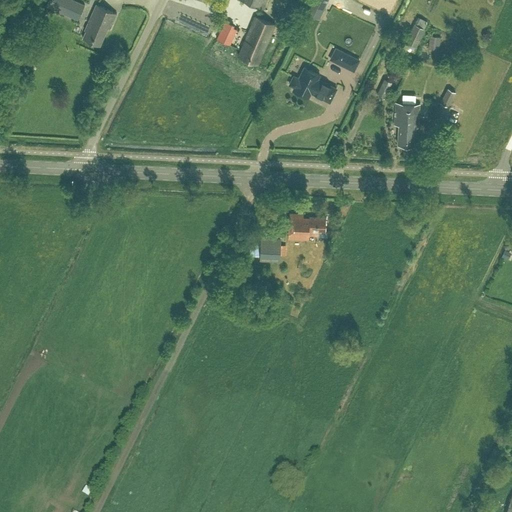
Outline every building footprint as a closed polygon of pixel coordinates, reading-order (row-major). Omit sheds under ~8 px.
[(78,19),(85,4),(75,0),(47,0),(46,5),(78,19)] [(312,0),(307,12),(318,17),(326,0),(312,0)] [(110,28),(116,13),(96,4),(84,30),(86,30),(82,37),(99,45),(108,27),(110,28)] [(263,40),(267,41),(270,34),(274,24),(255,16),(248,33),(251,34),(251,35),(257,38),(259,33),(265,36),(263,40)] [(230,44),(239,26),(225,19),(217,38),(230,44)] [(257,64),(267,41),(263,40),(265,36),(259,33),(257,38),(251,35),(251,34),(248,33),(238,56),(257,64)] [(438,49),(440,36),(429,35),(428,48),(438,49)] [(338,62),(346,66),(351,56),(343,51),(338,62)] [(460,73),(463,60),(454,58),(450,70),(460,73)] [(289,84),(294,86),(293,89),(308,97),(311,92),(329,101),(336,88),(317,78),(319,74),(304,67),(299,78),(294,75),(289,84)] [(385,96),(391,82),(384,78),(377,93),(385,96)] [(448,106),(455,91),(448,87),(440,102),(448,106)] [(412,121),(419,121),(420,103),(395,101),(394,122),(399,122),(406,122),(406,117),(413,118),(412,121)] [(419,127),(419,121),(412,121),(413,118),(406,117),(406,122),(399,122),(398,143),(414,144),(415,126),(419,127)] [(309,239),(309,230),(318,230),(318,235),(328,235),(328,228),(326,228),(326,215),(309,214),(309,216),(303,215),(303,212),(289,212),(288,238),(309,239)] [(265,235),(265,258),(285,258),(285,235),(265,235)]
